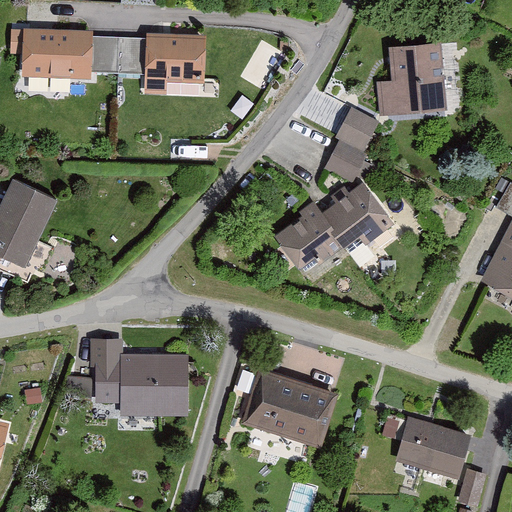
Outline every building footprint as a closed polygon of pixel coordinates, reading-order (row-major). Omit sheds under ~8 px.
[(92,32),(26,30),(23,76),(91,79),(91,71),(92,38),(92,32)] [(215,38),(149,36),(149,40),(147,74),(147,96),(172,97),(172,88),(211,89),(215,75),(215,38)] [(119,39),(92,38),(91,71),(117,72),(119,39)] [(149,40),(119,39),(117,72),(147,74),(149,40)] [(450,51),(395,54),(397,89),(380,90),(382,124),(454,119),(450,51)] [(385,128),(355,113),(340,143),(344,145),(370,158),(385,128)] [(370,158),(344,145),(330,176),(359,190),(374,159),(370,158)] [(511,183),(501,178),(496,188),(504,193),(496,208),(511,216),(511,183)] [(58,202),(13,180),(0,207),(0,257),(26,270),(58,202)] [(356,200),(349,190),(333,202),(339,209),(326,219),(349,251),(351,253),(368,241),(374,248),(398,230),(368,190),(356,200)] [(349,251),(326,219),(319,209),(305,218),(309,223),(281,243),(308,281),(326,268),(329,273),(344,263),(340,258),(349,251)] [(511,221),(480,281),(511,297),(511,221)] [(132,340),(90,340),(90,377),(69,376),(68,402),(95,402),(95,397),(101,397),(101,407),(125,407),(125,421),(195,421),(195,356),(132,356),(132,340)] [(345,399),(264,372),(246,427),(326,455),(345,399)] [(479,440),(412,421),(399,468),(465,486),(460,504),(482,510),(491,479),(469,473),(479,440)] [(19,428),(0,423),(0,480),(5,482),(19,428)]
